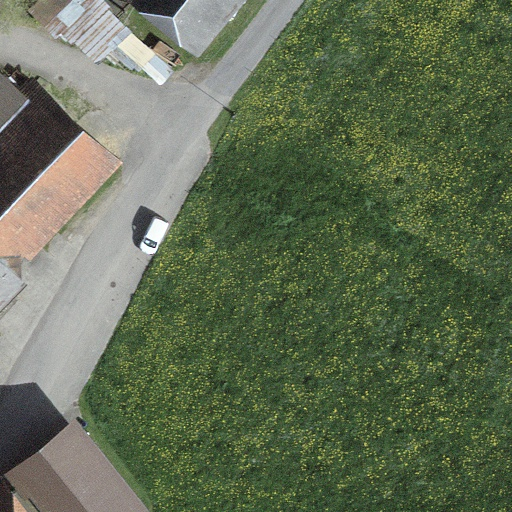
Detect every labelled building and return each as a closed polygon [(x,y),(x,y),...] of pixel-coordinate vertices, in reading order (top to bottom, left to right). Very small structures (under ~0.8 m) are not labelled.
[(31,0),(96,62),(135,23),(111,0),(31,0)] [(153,0),(195,35),(224,0),(153,0)] [(0,216),(15,231),(33,249),(110,168),(28,89),(22,94),(4,76),(0,80),(0,111),(3,114),(0,117),(0,216)] [(0,246),(15,231),(0,216),(0,246)] [(73,428),(29,463),(68,511),(134,511),(138,509),(73,428)] [(0,511),(68,511),(29,463),(0,485),(0,511)]
